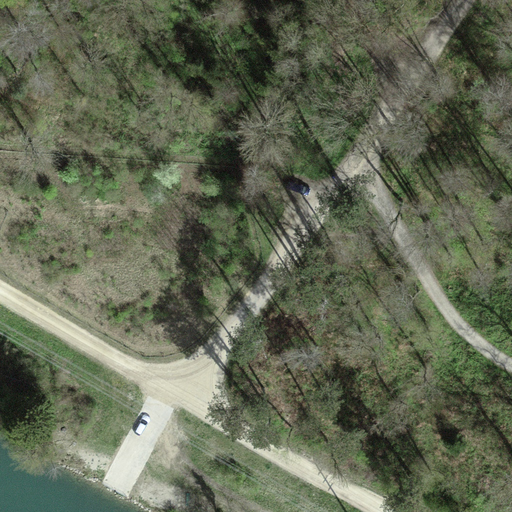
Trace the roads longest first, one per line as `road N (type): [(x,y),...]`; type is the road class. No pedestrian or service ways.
road 1 (track): [(469,0),(183,395)]
road 2 (track): [(360,151),(444,308),(480,348),(511,366)]
road 3 (track): [(183,395),(381,511)]
road 4 (track): [(0,291),(183,395)]
